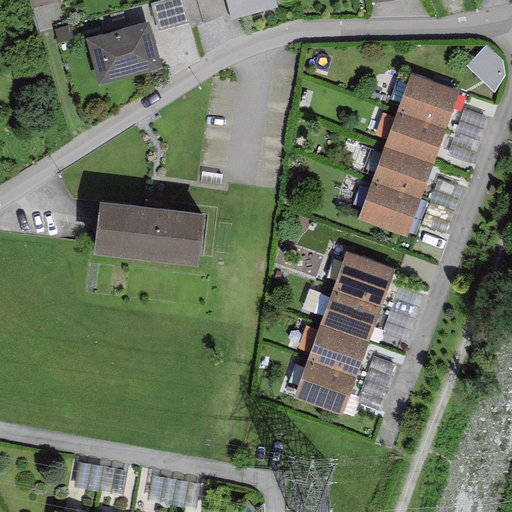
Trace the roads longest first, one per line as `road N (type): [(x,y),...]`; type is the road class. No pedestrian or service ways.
road 1 (residential): [(511,16),(309,30),(242,45),(0,196)]
road 2 (residential): [(511,99),(379,448)]
road 3 (residential): [(0,429),(255,477),(272,486),(274,511)]
